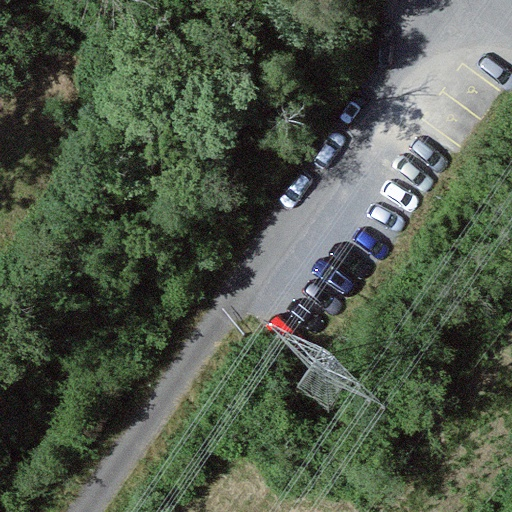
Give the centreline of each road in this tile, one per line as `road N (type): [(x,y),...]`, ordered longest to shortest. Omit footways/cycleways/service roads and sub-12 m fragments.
road 1 (unclassified): [(230,307),(442,0)]
road 2 (track): [(86,511),(230,307)]
